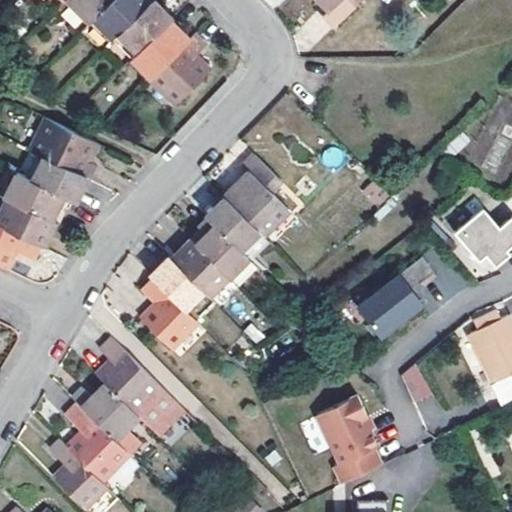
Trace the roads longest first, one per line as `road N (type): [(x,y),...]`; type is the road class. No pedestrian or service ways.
road 1 (residential): [(60,311),(138,207),(264,78),(270,45),(232,0)]
road 2 (residential): [(417,443),(392,390),(390,366),(464,304),(511,280)]
road 3 (residential): [(0,418),(60,311)]
